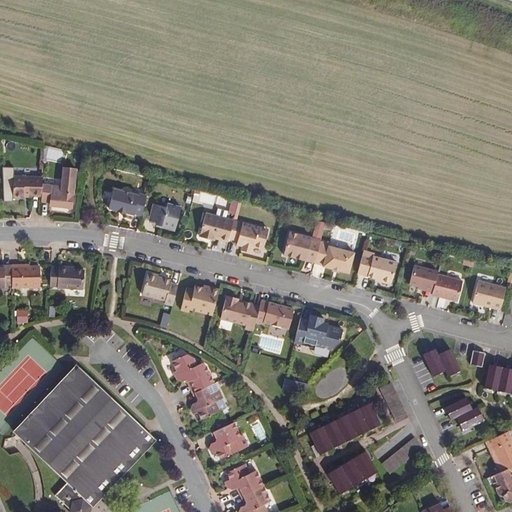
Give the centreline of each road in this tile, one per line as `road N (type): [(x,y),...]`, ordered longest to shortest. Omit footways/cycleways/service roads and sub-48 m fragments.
road 1 (residential): [(386,333),(363,307),(115,243),(0,234)]
road 2 (residential): [(208,511),(157,402),(96,344)]
road 3 (residential): [(468,511),(386,333)]
road 4 (residential): [(386,333),(433,323),(511,345)]
